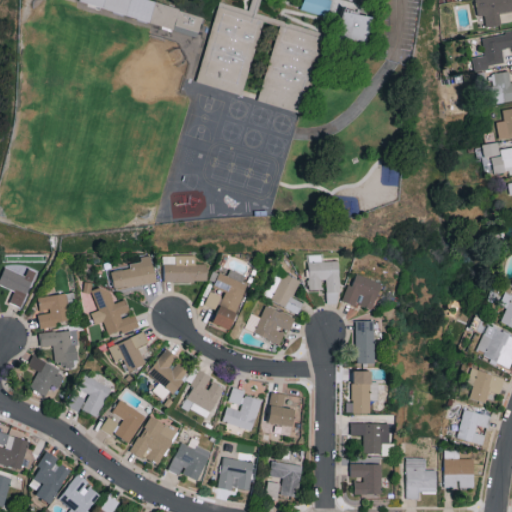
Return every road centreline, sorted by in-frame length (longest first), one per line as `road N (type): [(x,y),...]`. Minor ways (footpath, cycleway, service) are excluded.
road 1 (residential): [(0,407),(193,511)]
road 2 (residential): [(325,511),(325,334)]
road 3 (residential): [(172,322),(240,367),(325,371)]
